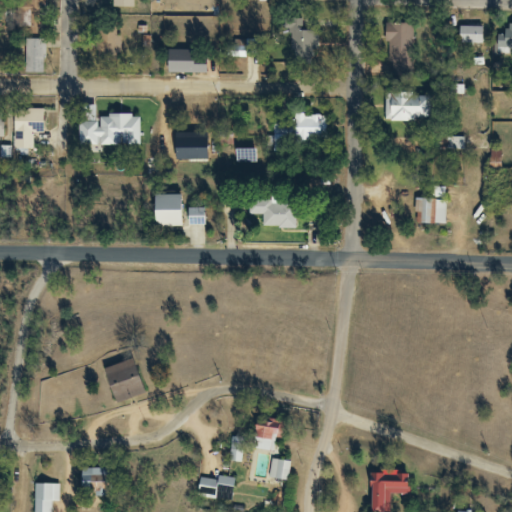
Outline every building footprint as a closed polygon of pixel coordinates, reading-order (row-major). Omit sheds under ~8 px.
[(292,62),(317,62),(317,24),(292,24),(292,62)] [(413,25),(387,25),(387,77),(413,77),(413,25)] [(511,25),(497,26),(497,48),(511,48),(511,25)] [(481,43),(481,26),(457,26),(457,43),(481,43)] [(146,55),(154,55),(154,37),(146,37),(146,55)] [(48,40),(28,40),(28,74),(48,74),(48,40)] [(221,71),(221,55),(173,55),(173,71),(221,71)] [(384,121),(427,121),(427,96),(384,96),(384,121)] [(19,150),(36,150),(36,134),(48,134),(48,109),(19,109),(19,150)] [(0,114),(0,137),(8,138),(8,114),(0,114)] [(326,114),(293,116),(294,134),(275,135),(275,143),(327,141),(326,114)] [(144,148),(145,116),(104,116),(104,120),(84,119),(83,147),(144,148)] [(212,226),(211,209),(190,209),(190,196),(160,196),(161,227),(212,226)] [(414,224),(444,224),(444,199),(414,199),(414,224)] [(262,228),(294,228),(294,205),(280,205),(280,200),(248,200),(248,215),(261,215),(262,228)] [(111,370),(123,404),(153,394),(141,360),(111,370)] [(289,421),(265,417),(259,450),(283,455),(289,421)] [(248,463),(248,438),(236,438),(236,463),(248,463)] [(274,480),(294,482),(296,462),(276,460),(274,480)] [(269,468),(258,468),(259,479),(269,478),(269,468)] [(86,470),(86,492),(99,492),(99,484),(116,484),(116,470),(86,470)] [(380,511),(395,511),(396,495),(418,496),(418,477),(381,476),(380,511)]
